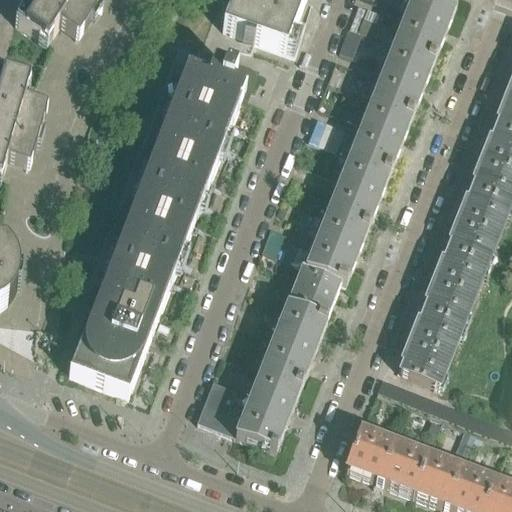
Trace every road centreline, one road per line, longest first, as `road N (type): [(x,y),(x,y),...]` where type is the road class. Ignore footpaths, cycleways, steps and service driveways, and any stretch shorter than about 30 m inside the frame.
road 1 (residential): [(308,511),(510,0)]
road 2 (residential): [(159,463),(336,0)]
road 3 (secondary): [(208,511),(62,454),(17,422)]
road 4 (residential): [(159,463),(46,420),(17,422)]
road 5 (residential): [(281,511),(159,463)]
